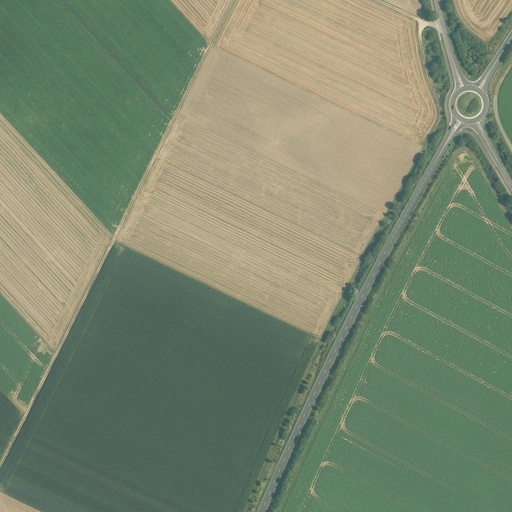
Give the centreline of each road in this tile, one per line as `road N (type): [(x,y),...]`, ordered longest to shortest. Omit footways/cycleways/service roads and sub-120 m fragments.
road 1 (track): [(0,480),(239,0)]
road 2 (track): [(249,511),(310,372),(445,119),(428,68),(427,26)]
road 3 (track): [(286,511),(351,364),(457,161),(466,154),(478,161),(511,218)]
road 4 (primary): [(463,122),(343,342),(267,511)]
